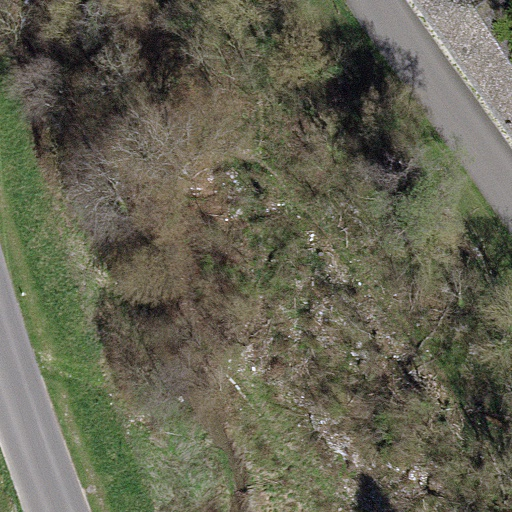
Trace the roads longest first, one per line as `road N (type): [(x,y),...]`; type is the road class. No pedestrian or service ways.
road 1 (residential): [(511,197),(376,0)]
road 2 (secondary): [(0,341),(61,511)]
